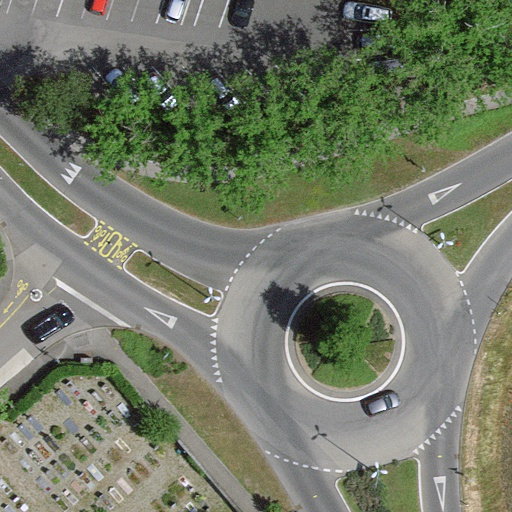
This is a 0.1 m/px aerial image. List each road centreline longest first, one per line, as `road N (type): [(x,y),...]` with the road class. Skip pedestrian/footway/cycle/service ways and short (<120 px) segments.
road 1 (tertiary): [(86,272),(256,368)]
road 2 (tertiary): [(511,156),(359,245)]
road 3 (tertiary): [(131,215),(53,156),(0,99)]
road 4 (tertiary): [(278,274),(184,243),(131,215)]
road 5 (tertiary): [(298,421),(345,435),(370,432),(393,423),(429,389)]
road 6 (tertiary): [(443,343),(424,283),(406,264),(359,245)]
road 7 (tertiary): [(447,511),(429,389)]
